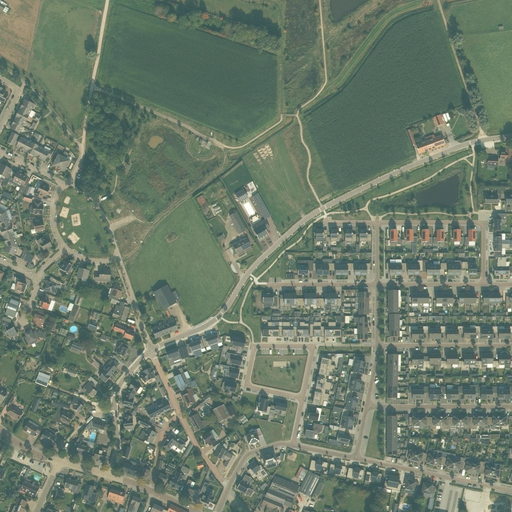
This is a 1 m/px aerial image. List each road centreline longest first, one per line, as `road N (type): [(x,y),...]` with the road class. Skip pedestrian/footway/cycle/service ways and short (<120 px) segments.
road 1 (tertiary): [(151,347),(208,325),(265,254),(322,208),(419,162),(511,137)]
road 2 (track): [(319,0),(325,84),(297,115),(282,115),(244,146),(225,147)]
road 3 (residential): [(314,346),(252,346),(244,385),(302,398)]
road 4 (residential): [(511,491),(356,459)]
road 5 (track): [(81,147),(106,0)]
road 6 (track): [(483,140),(438,0)]
road 7 (unclassified): [(225,147),(91,87)]
road 8 (residential): [(366,408),(511,408)]
road 9 (residential): [(378,346),(511,346)]
